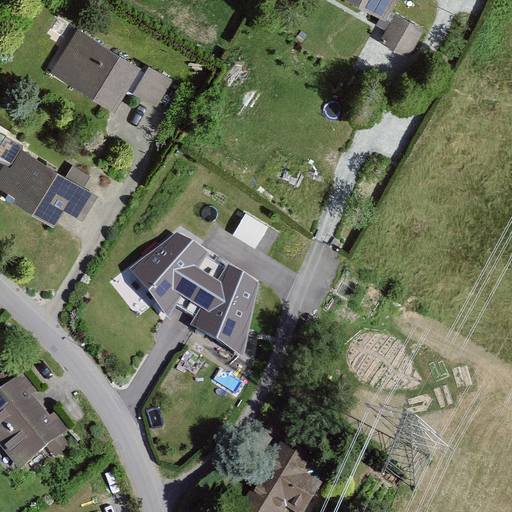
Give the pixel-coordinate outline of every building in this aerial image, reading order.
[(395,0),(354,0),(386,17),(395,0)] [(380,38),(409,55),(426,27),(397,10),(380,38)] [(140,63),(79,27),(53,71),(115,107),(140,63)] [(132,91),(157,105),(173,78),(148,63),(132,91)] [(99,192),(22,146),(10,165),(5,162),(0,169),(0,190),(54,223),(64,207),(83,219),(99,192)] [(247,210),(235,231),(257,243),(268,223),(247,210)] [(259,280),(176,233),(130,270),(168,318),(177,305),(196,316),(191,326),(244,358),(259,280)] [(23,372),(0,390),(0,442),(20,468),(69,430),(55,411),(50,416),(33,394),(37,391),(23,372)] [(311,464),(274,443),(234,511),(286,511),(287,510),(289,511),(310,511),(324,488),(304,477),(311,464)]
